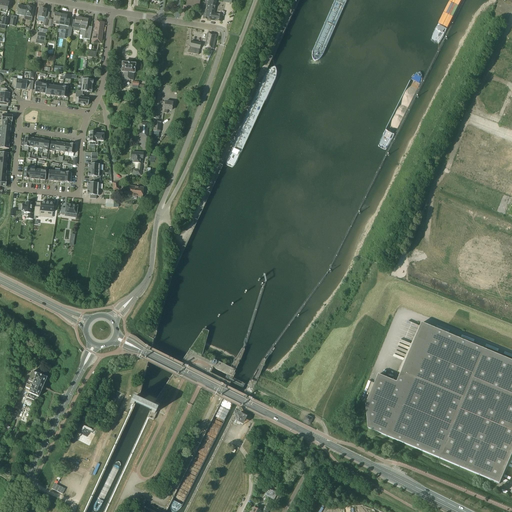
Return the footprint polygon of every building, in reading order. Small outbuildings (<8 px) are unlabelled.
[(205,0),(204,13),(209,14),(209,12),(214,12),(216,1),(209,0),(205,0)] [(2,1),(0,12),(7,13),(9,3),(2,1)] [(17,15),(24,16),(26,7),(18,5),(17,15)] [(26,7),(24,16),(32,18),(34,7),(26,6),(26,7)] [(40,8),(38,17),(39,17),(38,20),(44,21),(42,27),(46,28),(47,21),(44,20),(46,10),(40,8)] [(204,13),(203,19),(221,22),(222,15),(213,14),(214,12),(209,12),(209,14),(204,13)] [(53,24),(59,25),(61,14),(58,13),(57,14),(55,13),(53,21),(49,20),(47,28),(52,29),(53,24)] [(59,25),(58,29),(65,31),(64,34),(67,35),(67,40),(67,38),(67,37),(68,34),(69,27),(66,26),(65,26),(65,23),(67,16),(64,15),(61,14),(59,25)] [(74,28),(80,29),(82,19),(76,17),(74,28)] [(82,18),(82,19),(80,29),(85,30),(84,39),(89,40),(91,31),(86,30),(88,20),(85,19),(82,18)] [(93,42),(101,43),(101,40),(104,22),(95,21),(93,39),(93,42)] [(207,33),(204,47),(213,49),(216,35),(207,33)] [(188,53),(198,55),(201,43),(191,41),(188,53)] [(122,63),(121,73),(122,73),(121,80),(133,81),(133,74),(134,74),(135,64),(122,63)] [(93,84),(93,81),(88,80),(89,77),(82,76),(82,79),(81,85),(91,87),(92,84),(93,84)] [(17,79),(13,78),(12,81),(12,84),(15,89),(16,89),(21,89),(22,80),(17,79)] [(27,80),(22,80),(21,89),(26,90),(25,90),(26,90),(29,90),(30,81),(27,80)] [(190,83),(188,89),(195,92),(197,86),(190,83)] [(91,87),(81,85),(81,91),(76,91),(76,94),(82,95),(83,92),(92,93),(92,89),(91,89),(91,87)] [(3,88),(0,88),(0,90),(0,97),(9,98),(10,93),(6,89),(3,88)] [(82,95),(76,94),(75,97),(76,97),(75,104),(81,104),(81,105),(85,106),(85,105),(88,105),(89,99),(82,98),(82,95)] [(9,103),(9,98),(0,97),(0,106),(8,107),(8,104),(9,104),(9,103)] [(164,109),(164,113),(167,113),(167,110),(171,110),(173,103),(165,101),(164,109)] [(6,112),(0,111),(0,121),(12,122),(13,116),(6,115),(6,112)] [(96,134),(95,145),(98,145),(98,141),(103,142),(104,134),(96,134)] [(130,163),(135,163),(139,163),(138,169),(132,169),(132,175),(141,176),(141,170),(143,153),(131,153),(130,163)] [(100,171),(101,161),(92,161),(91,164),(88,164),(88,168),(89,168),(89,170),(100,171)] [(100,171),(89,170),(89,173),(88,173),(88,176),(94,177),(94,180),(100,180),(100,177),(100,171)] [(87,183),(87,186),(88,186),(88,189),(99,190),(100,184),(100,180),(94,180),(93,183),(87,183)] [(128,196),(142,197),(143,188),(130,186),(128,196)] [(99,196),(99,190),(88,189),(88,192),(87,191),(87,195),(89,195),(90,199),(96,199),(96,196),(99,196)] [(27,217),(27,219),(32,220),(33,214),(31,214),(32,203),(25,202),(25,204),(22,204),(21,211),(24,212),(24,213),(27,213),(27,216),(27,217)] [(41,202),(40,211),(53,213),(54,204),(41,202)] [(65,209),(61,208),(60,214),(65,215),(65,213),(76,214),(77,206),(66,205),(65,209)] [(366,405),(368,429),(500,484),(511,454),(511,360),(422,323),(397,382),(379,375),(366,405)] [(233,368),(213,359),(212,362),(228,370),(228,371),(231,372),(233,368)] [(32,372),(30,378),(44,384),(46,378),(36,374),(32,372)] [(30,378),(28,381),(33,383),(31,386),(30,385),(29,386),(41,391),(43,387),(44,384),(30,378)] [(27,385),(25,388),(30,390),(28,393),(26,397),(35,401),(37,397),(38,397),(41,391),(29,386),(27,385)] [(234,411),(233,413),(234,415),(236,416),(236,417),(238,420),(236,423),(242,426),(246,417),(240,414),(239,411),(237,410),(234,411)] [(305,417),(303,420),(304,422),(308,424),(310,424),(312,420),(311,418),(307,416),(305,417)] [(278,493),(274,491),(268,488),(266,493),(264,495),(274,500),(278,493)] [(265,511),(268,511),(272,505),(272,504),(273,502),(268,500),(267,502),(266,501),(262,509),(262,510),(265,511)]
